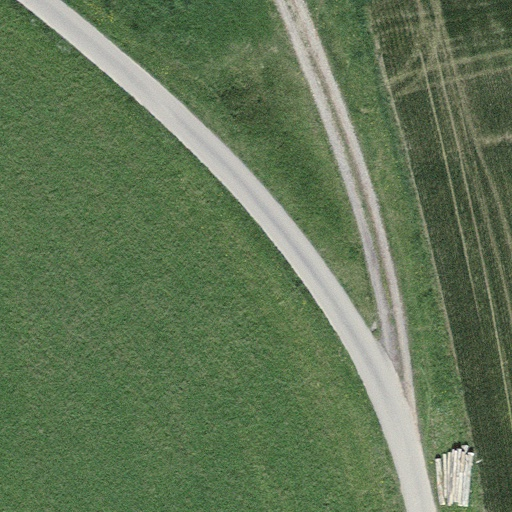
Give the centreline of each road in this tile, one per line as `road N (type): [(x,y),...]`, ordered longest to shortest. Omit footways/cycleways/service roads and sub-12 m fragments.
road 1 (unclassified): [(422,511),(403,434),(370,361),(287,234),(153,96),(38,0)]
road 2 (track): [(403,434),(380,250),(288,0)]
